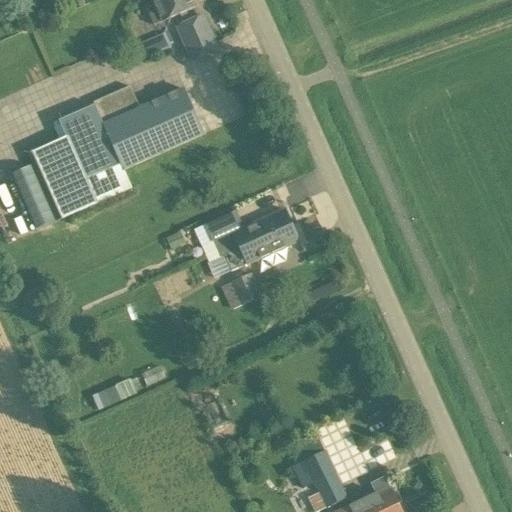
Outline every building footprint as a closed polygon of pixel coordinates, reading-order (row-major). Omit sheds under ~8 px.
[(189,0),(141,0),(153,26),(161,22),(162,24),(194,9),(189,0)] [(216,43),(206,17),(180,28),(194,61),(220,51),(216,43)] [(138,45),(143,58),(169,47),(163,34),(138,45)] [(93,103),(102,125),(123,172),(204,136),(183,89),(139,109),(129,87),(93,103)] [(64,123),(89,178),(113,168),(88,112),(64,123)] [(9,221),(15,236),(50,223),(27,163),(6,171),(23,215),(9,221)] [(291,227),(284,211),(213,243),(219,257),(223,255),(224,257),(291,227)] [(299,243),(291,227),(224,257),(231,271),(247,264),(247,266),(299,243)] [(171,250),(185,242),(179,231),(165,239),(171,250)] [(255,284),(251,274),(221,287),(231,310),(261,297),(255,284)] [(167,277),(138,291),(147,310),(176,296),(167,277)] [(336,292),(332,283),(307,294),(311,303),(336,292)] [(324,450),(294,465),(304,487),(313,482),(335,472),(324,450)] [(317,511),(347,498),(335,472),(313,482),(319,493),(308,498),(314,511),(317,511)] [(334,511),(382,511),(401,504),(389,477),(388,475),(373,482),(377,492),(334,511)]
